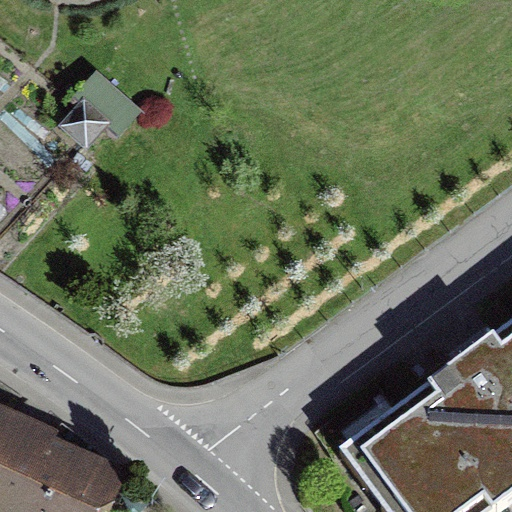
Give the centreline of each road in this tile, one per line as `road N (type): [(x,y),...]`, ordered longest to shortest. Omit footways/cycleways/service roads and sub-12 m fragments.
road 1 (residential): [(188,465),(511,224)]
road 2 (residential): [(0,328),(188,465)]
